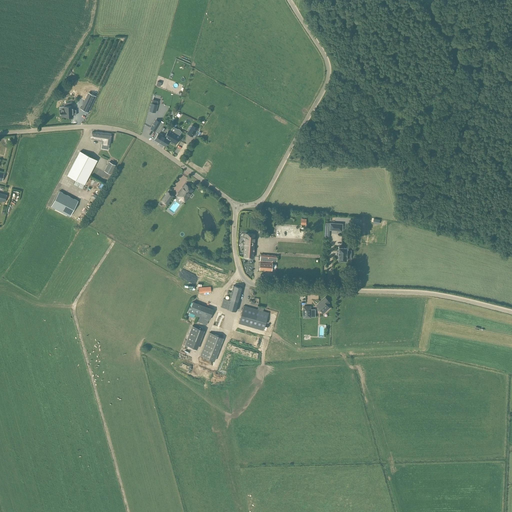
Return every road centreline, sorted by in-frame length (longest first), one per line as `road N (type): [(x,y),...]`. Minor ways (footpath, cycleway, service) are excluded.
road 1 (unclassified): [(511,312),(428,294),(252,285),(239,269),(236,205)]
road 2 (unclassified): [(236,205),(265,200),(330,77),(332,59),(293,0)]
road 3 (unclassified): [(236,205),(124,127)]
road 4 (unclassified): [(0,133),(124,127)]
